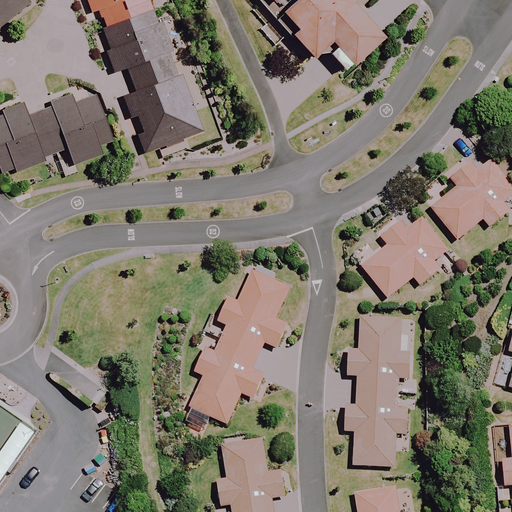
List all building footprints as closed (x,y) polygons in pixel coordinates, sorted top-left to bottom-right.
[(0,0),(0,28),(32,3),(30,0),(0,0)] [(147,155),(206,133),(157,0),(89,0),(94,12),(101,9),(115,48),(108,50),(116,72),(130,66),(139,89),(124,95),(133,117),(141,114),(148,133),(140,136),(147,155)] [(281,0),(307,29),(302,34),(322,56),(338,42),(357,63),(387,37),(356,2),(358,0),(281,0)] [(4,116),(0,117),(0,160),(5,172),(70,148),(76,163),(107,152),(104,144),(115,140),(97,92),(78,99),(76,94),(54,102),(56,107),(33,115),(27,101),(2,110),(4,116)] [(460,187),(433,209),(460,241),(486,220),(492,226),(511,211),(505,204),(511,198),(511,183),(493,160),(480,171),(474,164),(454,180),(460,187)] [(391,246),(364,268),(391,300),(417,279),(423,285),(442,269),(436,263),(450,251),(424,219),(411,229),(405,223),(385,239),(391,246)] [(277,321),(291,291),(255,274),(241,304),(233,301),(221,325),(231,330),(219,355),(209,351),(198,375),(208,380),(194,410),(230,427),(244,398),(253,402),(265,376),(255,372),(267,345),(277,349),(288,326),(277,321)] [(402,353),(404,320),(364,317),(362,351),(355,350),(354,378),(362,378),(360,406),(352,406),(350,432),(359,433),(357,466),(397,469),(399,437),(406,437),(408,409),(400,409),(401,379),(409,379),(411,353),(402,353)] [(271,473),(266,441),(226,447),(231,480),(222,481),(227,508),(237,507),(237,511),(277,511),(276,499),(286,497),(282,472),(271,473)] [(401,511),(397,488),(358,494),(360,511),(401,511)]
